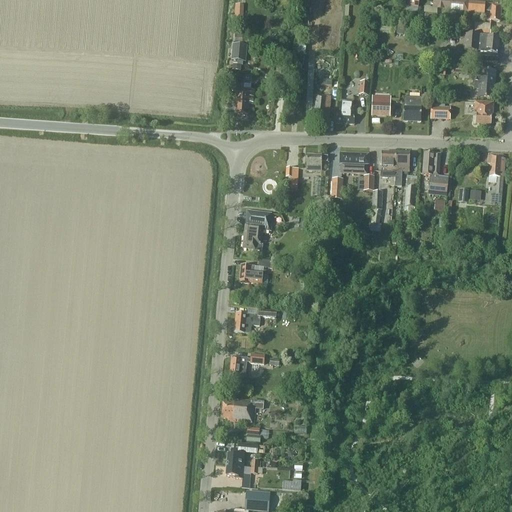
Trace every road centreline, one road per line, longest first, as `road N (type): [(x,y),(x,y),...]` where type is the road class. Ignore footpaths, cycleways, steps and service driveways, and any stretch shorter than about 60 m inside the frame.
road 1 (tertiary): [(203,511),(236,153)]
road 2 (tertiary): [(236,153),(263,139),(508,147)]
road 3 (unclassified): [(0,122),(205,138),(236,153)]
